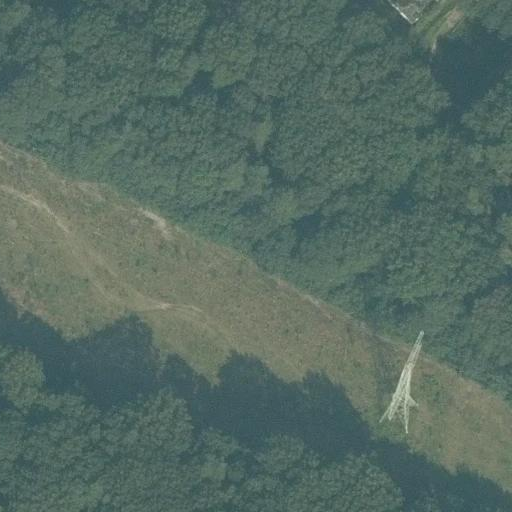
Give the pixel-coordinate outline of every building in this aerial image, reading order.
[(302,0),(282,0),(313,32),(323,22),(302,0)] [(329,0),(338,9),(347,0),(329,0)] [(396,0),(376,0),(407,32),(417,22),(396,0)] [(423,0),(432,9),(441,0),(423,0)] [(362,13),(351,23),(381,56),(392,46),(362,13)] [(337,37),(326,47),(356,79),(367,69),(337,37)]
